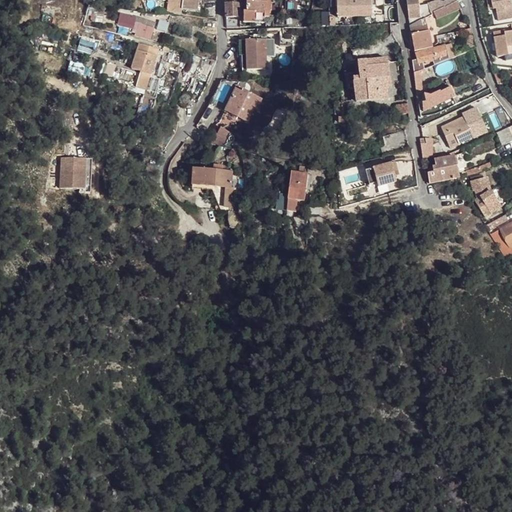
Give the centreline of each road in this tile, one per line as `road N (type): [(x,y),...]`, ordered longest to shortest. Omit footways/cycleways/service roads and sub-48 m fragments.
road 1 (residential): [(424,210),(401,0)]
road 2 (residential): [(171,148),(214,84),(219,0)]
